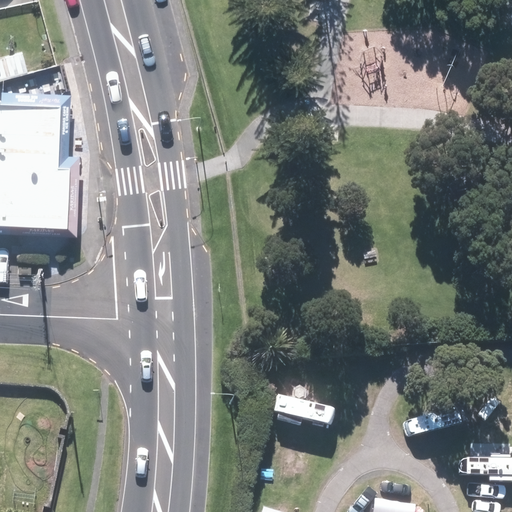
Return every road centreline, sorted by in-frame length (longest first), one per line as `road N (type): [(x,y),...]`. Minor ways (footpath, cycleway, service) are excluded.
road 1 (primary): [(165,315),(153,177),(113,0)]
road 2 (primary): [(161,511),(165,315)]
road 3 (residential): [(0,314),(165,315)]
